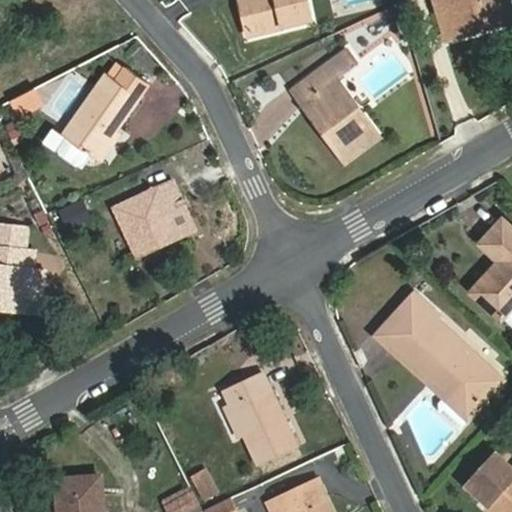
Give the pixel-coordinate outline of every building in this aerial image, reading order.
[(241,0),(249,37),(312,21),(307,0),(241,0)] [(443,0),(453,31),(490,20),(491,26),(510,20),(504,0),(443,0)] [(330,130),(325,134),(347,163),(381,138),(336,79),(357,63),(348,51),(298,87),(330,130)] [(64,133),(98,158),(151,83),(127,65),(118,78),(108,71),(64,133)] [(40,104),(33,89),(14,99),(21,113),(40,104)] [(174,182),(116,208),(137,252),(194,225),(174,182)] [(63,229),(89,222),(83,199),(56,206),(63,229)] [(511,224),(503,217),(481,242),(500,260),(472,291),(502,318),(511,306),(511,224)] [(0,225),(0,248),(27,251),(29,229),(0,225)] [(0,309),(30,313),(35,271),(32,270),(35,252),(27,251),(0,248),(0,309)] [(442,317),(416,294),(382,331),(450,391),(474,413),(503,381),(438,321),(442,317)] [(224,392),(231,406),(244,435),(258,465),(299,446),(265,373),(224,392)] [(461,428),(474,413),(450,391),(440,403),(440,410),(461,428)] [(511,511),(511,467),(497,454),(467,486),(496,511),(511,511)] [(205,472),(191,478),(202,500),(215,493),(205,472)] [(57,480),(59,511),(104,511),(102,476),(57,480)] [(333,511),(318,481),(270,503),(273,511),(333,511)] [(163,510),(164,511),(198,511),(200,511),(190,494),(163,510)] [(235,511),(230,500),(203,511),(235,511)]
